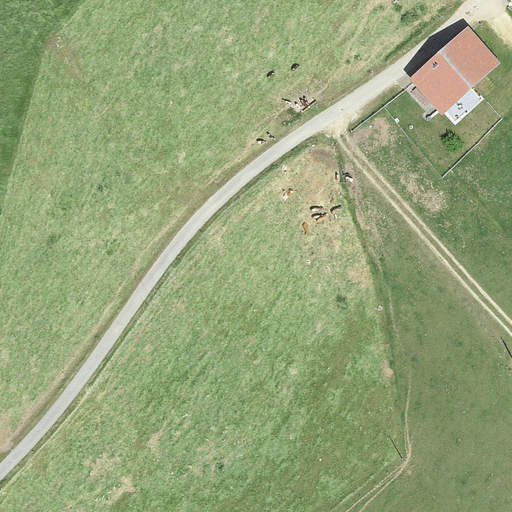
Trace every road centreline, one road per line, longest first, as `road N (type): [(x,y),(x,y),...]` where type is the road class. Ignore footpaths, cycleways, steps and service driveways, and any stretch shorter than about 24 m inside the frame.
road 1 (unclassified): [(484,0),(220,198),(0,473)]
road 2 (track): [(325,117),(511,330)]
